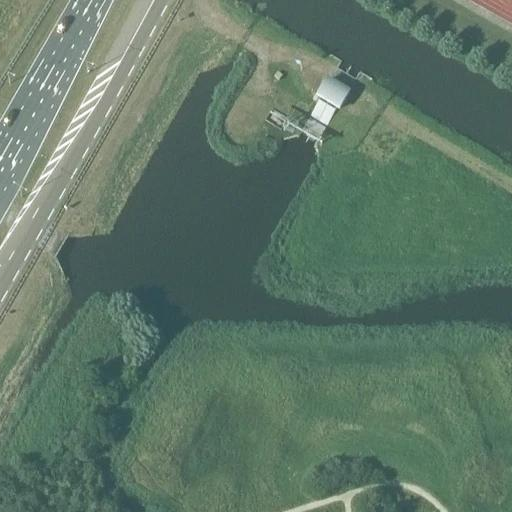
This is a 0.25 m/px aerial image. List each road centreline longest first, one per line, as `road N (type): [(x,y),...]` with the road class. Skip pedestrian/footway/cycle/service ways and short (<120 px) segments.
road 1 (primary): [(0,276),(161,0)]
road 2 (primary): [(84,0),(0,145)]
road 3 (track): [(199,0),(205,18),(258,49),(262,94),(286,108)]
